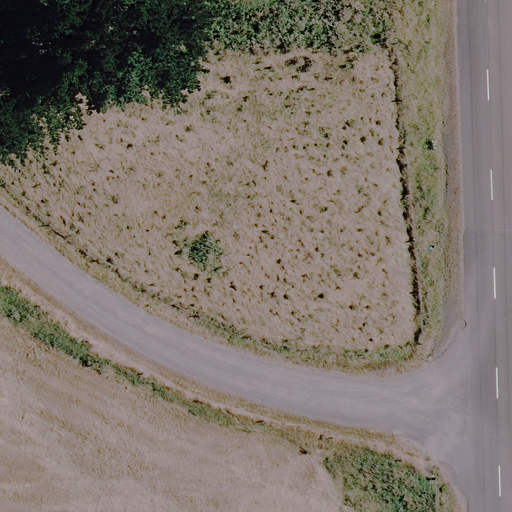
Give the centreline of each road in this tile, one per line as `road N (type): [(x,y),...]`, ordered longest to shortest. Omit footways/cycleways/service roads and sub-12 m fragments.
road 1 (unknown): [(505,434),(389,431),(221,400),(120,348),(0,247)]
road 2 (unclassified): [(507,511),(494,0)]
